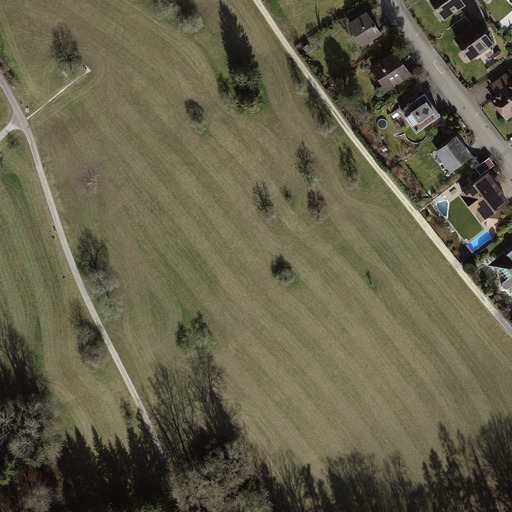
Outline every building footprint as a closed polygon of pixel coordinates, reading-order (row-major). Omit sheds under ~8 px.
[(430,0),(445,20),(466,4),(463,0),(430,0)] [(366,10),(349,22),(352,27),(350,28),(362,45),(381,32),(366,10)] [(454,37),(470,60),(494,43),(477,20),(454,37)] [(394,50),(371,67),(378,78),(375,80),(384,92),(411,73),(394,50)] [(496,93),(497,94),(511,82),(511,80),(506,72),(490,85),(496,93)] [(496,93),(490,98),(507,119),(511,115),(511,80),(511,82),(497,94),(496,93)] [(440,114),(424,92),(401,109),(417,131),(440,114)] [(472,154),(457,135),(435,152),(450,171),(472,154)] [(489,158),(475,168),(481,175),(494,166),(489,158)] [(481,221),(509,200),(487,171),(459,193),(481,221)] [(504,252),(489,264),(509,287),(511,291),(511,247),(505,253),(504,252)]
